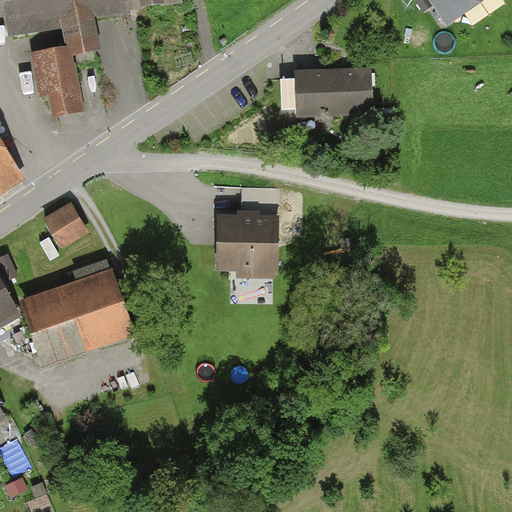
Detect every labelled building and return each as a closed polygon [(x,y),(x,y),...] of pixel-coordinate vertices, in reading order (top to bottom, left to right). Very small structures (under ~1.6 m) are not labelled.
[(11,0),(16,29),(59,23),(62,42),(28,47),(35,90),(47,88),(51,115),(80,111),(72,52),(97,49),(92,13),(183,0),(182,0),(11,0)] [(427,0),(445,25),(482,0),(427,0)] [(376,109),(373,67),(297,73),(300,115),(376,109)] [(0,145),(0,190),(20,178),(0,145)] [(85,210),(51,228),(63,250),(97,231),(85,210)] [(290,223),(223,225),(224,273),(291,271),(290,223)] [(48,296),(25,304),(43,356),(129,326),(107,264),(78,274),(84,293),(51,305),(48,296)] [(0,279),(0,320),(18,310),(0,279)] [(0,396),(0,418),(9,414),(0,396)]
